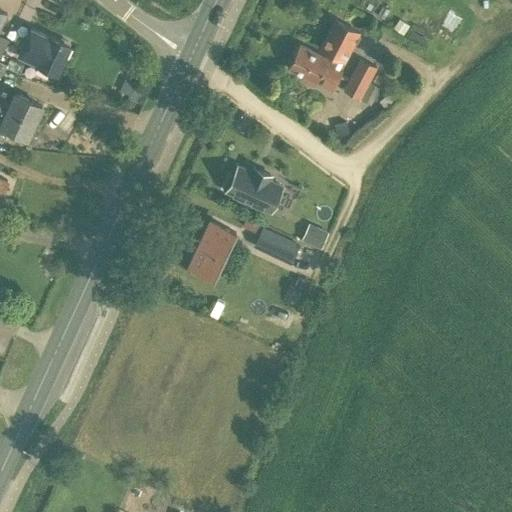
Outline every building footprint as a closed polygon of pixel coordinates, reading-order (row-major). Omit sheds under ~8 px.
[(126,10),(147,22),(152,13),(132,1),(126,10)] [(0,9),(0,68),(3,70),(6,64),(0,61),(0,58),(9,40),(0,35),(0,31),(8,13),(0,9)] [(403,34),(409,25),(399,18),(393,28),(403,34)] [(329,53),(339,59),(343,61),(358,34),(335,21),(320,49),(329,53)] [(446,23),(438,30),(448,42),(456,35),(446,23)] [(48,34),(31,25),(17,54),(35,63),(58,74),(72,44),(49,33),(48,34)] [(339,59),(329,53),(326,58),(301,44),(288,68),(302,76),(300,80),(313,87),(317,78),(334,87),(341,73),(334,69),(339,59)] [(371,104),(380,87),(370,81),(377,67),(359,58),(343,89),(371,104)] [(42,104),(16,93),(11,104),(0,98),(0,116),(4,118),(1,125),(28,137),(42,104)] [(337,119),(353,113),(350,104),(334,109),(337,119)] [(337,137),(349,133),(346,120),(333,123),(337,137)] [(251,171),(238,165),(233,176),(230,175),(224,188),(227,189),(227,190),(239,195),(238,198),(251,204),(252,201),(271,210),(282,185),(268,179),(271,174),(253,166),(251,171)] [(0,199),(9,181),(0,176),(0,199)] [(62,208),(56,227),(77,234),(83,214),(62,208)] [(237,228),(210,215),(187,264),(214,277),(237,228)] [(301,243),(264,226),(254,245),(291,263),(301,243)]
